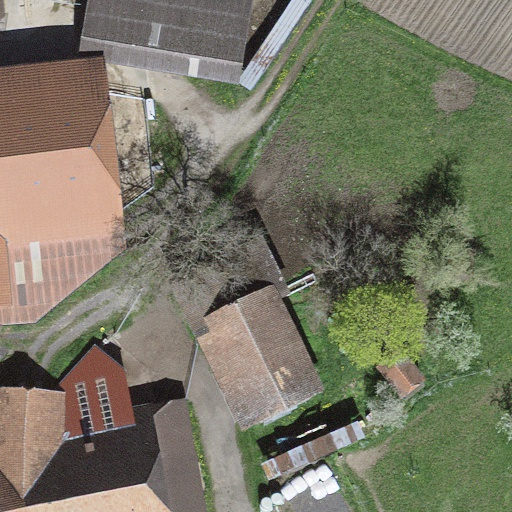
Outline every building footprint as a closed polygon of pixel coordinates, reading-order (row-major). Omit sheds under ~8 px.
[(233,65),(243,0),(93,0),(87,41),(233,65)] [(0,325),(28,323),(111,251),(93,94),(0,103),(0,325)] [(210,337),(249,418),(303,391),(264,310),(210,337)] [(109,339),(54,399),(0,393),(0,511),(202,511),(181,403),(92,421),(97,447),(65,453),(60,431),(129,357),(109,339)] [(351,511),(333,464),(283,483),(294,511),(351,511)]
